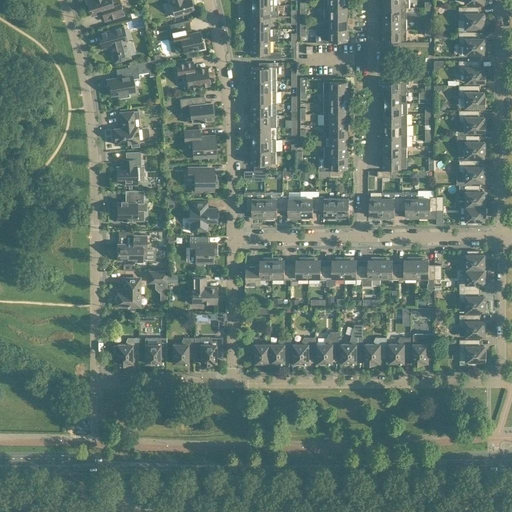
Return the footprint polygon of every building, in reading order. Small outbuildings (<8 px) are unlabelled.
[(86,0),(91,15),(102,12),(104,20),(124,14),(119,0),(86,0)] [(171,0),(172,2),(170,2),(174,16),(194,9),(191,0),(171,0)] [(252,9),(252,16),(270,16),(278,16),(278,10),(274,10),(274,4),(250,4),(250,9),(252,9)] [(480,6),(470,6),(459,6),(459,17),(463,19),(466,19),(466,27),(484,27),(484,26),(485,25),(485,19),(484,18),(484,12),(480,12),(480,6)] [(324,18),(330,18),(347,18),(347,7),(324,7),(324,18)] [(405,7),(384,7),(384,18),(400,18),(405,18),(406,18),(406,7),(405,7)] [(252,16),(252,28),(270,28),(270,16),(252,16)] [(330,18),(330,29),(347,29),(347,18),(330,18)] [(400,18),(384,18),(384,28),(405,28),(406,28),(406,18),(405,18),(400,18)] [(123,26),(107,30),(98,33),(102,47),(110,45),(113,54),(112,56),(112,58),(114,59),(115,62),(131,57),(126,41),(127,41),(123,26)] [(176,29),(171,30),(175,46),(181,45),(183,51),(185,50),(187,57),(195,56),(193,48),(195,48),(195,49),(197,48),(198,50),(205,48),(203,40),(201,40),(199,31),(192,32),(188,33),(186,27),(179,28),(176,29)] [(252,28),(252,40),(270,40),(278,40),(278,34),(274,34),(274,28),(270,28),(252,28)] [(405,28),(384,28),(384,40),(392,40),(392,41),(399,41),(399,40),(400,40),(405,40),(406,40),(406,28),(405,28)] [(317,33),(317,42),(322,42),(338,42),(338,40),(347,40),(347,39),(349,39),(349,34),(347,34),(347,29),(330,29),(322,29),(322,33),(317,33)] [(466,44),(466,52),(484,52),(484,51),(486,50),(486,44),(484,43),(484,37),(480,37),(480,31),(459,31),(459,42),(463,44),(466,44)] [(270,40),(252,40),(252,53),(259,53),(259,57),(269,57),(281,57),(281,51),(270,52),(270,42),(270,40)] [(118,77),(106,79),(108,87),(110,86),(111,95),(118,94),(119,98),(129,96),(129,92),(135,91),(134,87),(133,78),(139,77),(138,73),(148,71),(148,75),(156,74),(153,59),(129,64),(130,66),(126,67),(116,68),(118,77)] [(442,60),(434,60),(434,68),(434,69),(438,69),(444,64),(444,60),(442,60)] [(459,60),(459,70),(459,71),(463,73),(466,73),(466,81),(486,81),(486,71),(484,71),(484,66),(480,66),(480,60),(459,60)] [(192,61),(182,63),(176,64),(178,75),(182,74),(184,87),(193,86),(199,85),(199,86),(201,86),(201,85),(208,84),(210,82),(209,79),(208,79),(206,67),(194,69),(192,61)] [(252,66),(252,78),(276,78),(276,66),(273,66),(273,62),(259,62),(259,66),(252,66)] [(250,85),(250,90),(276,90),(276,78),(252,78),(252,85),(250,85)] [(384,80),(384,91),(407,91),(407,80),(399,80),(399,78),(392,78),(392,80),(384,80)] [(324,80),(324,92),(348,92),(348,86),(349,86),(349,81),(348,81),(348,80),(324,80)] [(486,96),(484,96),(484,91),(480,91),(480,84),(459,84),(459,96),(463,97),(466,97),(466,106),(486,106),(486,96)] [(252,96),(252,102),(277,102),(276,90),(250,90),(250,96),(252,96)] [(382,97),(382,102),(406,102),(407,91),(384,91),(384,97),(382,97)] [(324,92),(324,102),(349,102),(349,97),(348,97),(348,92),(324,92)] [(204,95),(194,97),(180,98),(182,114),(190,113),(191,122),(205,121),(205,119),(213,118),(213,117),(215,117),(214,109),(212,109),(211,102),(205,103),(204,95)] [(252,102),(252,114),(277,114),(277,102),(252,102)] [(324,102),(324,113),(348,113),(348,107),(349,107),(349,102),(324,102)] [(384,107),(384,113),(407,113),(407,102),(406,102),(382,102),(382,107),(384,107)] [(486,121),(484,121),(484,116),(480,116),(480,109),(459,109),(459,121),(463,122),(466,122),(466,131),(486,131),(486,121)] [(122,127),(113,128),(114,133),(114,139),(115,144),(124,143),(130,142),(131,142),(131,147),(139,146),(139,142),(144,141),(144,139),(142,127),(142,125),(140,125),(138,110),(134,110),(130,111),(120,112),(121,123),(122,123),(122,127)] [(324,124),(331,124),(348,124),(348,113),(325,113),(324,113),(324,124)] [(384,113),(384,124),(407,124),(407,113),(384,113)] [(252,114),(252,126),(270,126),(277,126),(277,114),(252,114)] [(324,124),(324,135),(331,135),(348,135),(348,124),(331,124),(324,124)] [(384,124),(384,135),(407,135),(407,124),(384,124)] [(250,134),(251,138),(270,138),(270,126),(252,126),(252,134),(250,134)] [(197,156),(197,158),(202,158),(202,156),(216,155),(216,153),(217,153),(217,152),(217,146),(215,146),(215,135),(214,135),(214,136),(200,137),(199,129),(184,130),(184,142),(192,141),(193,156),(197,156)] [(459,147),(466,147),(466,156),(484,156),(484,154),(486,153),(486,148),(484,147),(484,141),(480,141),(480,134),(457,134),(457,145),(459,147)] [(324,135),(322,135),(322,139),(322,143),(322,146),(324,146),(331,146),(348,146),(348,135),(331,135),(324,135)] [(382,140),(382,145),(407,145),(407,135),(384,135),(384,140),(382,140)] [(252,144),(252,151),(276,150),(276,138),(270,138),(251,138),(251,144),(252,144)] [(384,150),(384,156),(407,156),(407,145),(382,145),(382,150),(384,150)] [(324,146),(324,156),(348,156),(348,146),(331,146),(324,146)] [(254,163),(254,170),(268,170),(269,170),(269,163),(276,163),(276,150),(252,151),(252,163),(254,163)] [(140,151),(136,151),(126,152),(126,159),(123,159),(123,166),(116,166),(116,174),(115,175),(115,178),(117,180),(117,181),(123,181),(123,183),(124,183),(124,184),(137,183),(136,166),(140,166),(140,151)] [(348,156),(324,156),(324,168),(348,168),(348,156)] [(407,156),(384,156),(384,167),(407,167),(407,156)] [(480,159),(470,159),(459,159),(459,170),(463,172),(466,172),(466,181),(484,181),(484,179),(486,178),(486,173),(484,172),(484,166),(480,166),(480,159)] [(192,184),(192,192),(200,192),(200,190),(214,190),(214,186),(218,186),(218,178),(216,178),(216,173),(207,173),(207,167),(188,167),(188,176),(194,176),(194,184),(192,184)] [(254,170),(244,170),(244,178),(254,177),(254,180),(265,180),(265,177),(268,177),(268,170),(254,170)] [(418,170),(410,170),(410,178),(418,178),(418,177),(418,170)] [(466,197),(466,205),(484,205),(484,204),(486,203),(486,198),(484,197),(484,191),(480,191),(480,184),(459,184),(459,195),(463,197),(466,197)] [(144,190),(135,190),(125,190),(125,200),(121,200),(121,202),(117,202),(117,209),(115,209),(115,216),(117,216),(117,219),(137,219),(137,210),(146,210),(146,202),(144,202),(144,190)] [(436,210),(436,195),(430,195),(430,197),(418,197),(418,218),(427,218),(427,215),(431,215),(431,210),(436,210)] [(265,218),(265,198),(253,198),(253,196),(246,196),(247,210),(253,210),(253,215),(256,215),(256,218),(265,218)] [(277,198),(265,198),(265,218),(274,218),(274,215),(277,215),(277,210),(283,210),(283,196),(277,196),(277,198)] [(289,196),(283,196),(283,210),(288,210),(288,215),(292,215),(292,218),(301,218),(301,198),(289,198),(289,196)] [(313,197),(301,198),(301,218),(310,218),(310,215),(313,215),(313,210),(319,210),(319,196),(313,196),(313,197)] [(325,196),(319,196),(319,210),(324,210),(324,215),(328,215),(328,218),(337,218),(337,197),(325,197),(325,196)] [(394,197),(382,197),(382,218),(391,218),(391,215),(395,215),(395,210),(400,210),(400,196),(394,196),(394,197)] [(407,196),(400,196),(400,210),(406,210),(406,215),(409,215),(409,218),(418,218),(418,197),(407,197),(407,196)] [(349,197),(337,197),(337,218),(346,218),(346,215),(349,215),(349,210),(353,210),(354,198),(349,198),(349,197)] [(382,218),(382,197),(370,197),(370,215),(373,215),(373,218),(382,218)] [(208,200),(194,200),(191,200),(191,207),(190,207),(190,222),(190,231),(208,231),(208,222),(217,222),(217,217),(218,216),(218,213),(217,212),(217,207),(208,207),(208,200)] [(484,205),(466,205),(466,220),(467,220),(467,224),(479,224),(479,220),(484,220),(484,214),(486,213),(486,207),(484,206),(484,205)] [(147,249),(147,234),(132,234),(132,242),(117,242),(117,260),(132,260),(132,262),(134,262),(143,262),(143,258),(146,258),(146,249),(147,249)] [(197,262),(197,264),(204,264),(204,262),(213,262),(213,249),(217,249),(217,242),(208,242),(208,236),(190,236),(190,250),(195,250),(195,262),(197,262)] [(466,254),(466,268),(484,268),(484,267),(486,266),(486,261),(484,260),(484,254),(479,254),(479,250),(467,250),(467,254),(466,254)] [(297,277),(309,277),(309,256),(300,256),(300,259),(296,259),(296,264),(290,264),(291,278),(297,278),(297,277)] [(320,278),(327,278),(327,264),(321,264),(321,259),(317,259),(317,256),(309,256),(309,277),(320,277),(320,278)] [(336,277),(345,277),(345,256),(335,256),(335,259),(332,259),(332,264),(327,264),(327,278),(327,284),(336,284),(336,277)] [(356,278),(363,278),(363,264),(357,264),(357,259),(353,259),(353,256),(345,256),(345,277),(356,277),(356,278)] [(368,264),(363,264),(363,278),(363,285),(372,285),(372,276),(381,276),(381,256),(372,256),(372,259),(368,259),(368,264)] [(392,278),(399,278),(399,264),(393,264),(393,259),(389,259),(389,256),(381,256),(381,276),(392,276),(392,278)] [(405,276),(417,276),(417,256),(407,256),(408,259),(404,259),(404,264),(399,264),(399,278),(405,278),(405,276)] [(425,256),(417,256),(417,276),(428,276),(428,278),(428,283),(427,283),(427,287),(430,290),(433,290),(433,289),(435,289),(435,284),(435,278),(435,264),(429,264),(429,259),(425,259),(425,256)] [(260,264),(246,264),(246,279),(246,284),(256,284),(261,284),(261,279),(261,277),(273,277),(272,257),(264,257),(264,260),(260,260),(260,264)] [(283,279),(291,278),(290,264),(285,264),(285,259),(282,260),(281,257),(272,257),(273,277),(283,277),(283,279)] [(460,278),(460,289),(480,289),(480,283),(485,283),(484,277),(486,276),(486,270),(484,269),(484,268),(466,268),(466,276),(463,276),(460,278)] [(167,270),(150,270),(150,281),(156,281),(156,288),(159,291),(160,291),(167,291),(167,281),(167,270)] [(192,283),(189,283),(189,292),(192,292),(192,303),(193,303),(195,305),(200,305),(203,303),(207,303),(217,303),(217,286),(206,286),(206,276),(196,276),(192,276),(192,283)] [(381,276),(372,276),(372,285),(381,285),(381,276)] [(115,295),(115,299),(117,301),(117,305),(127,305),(135,305),(139,305),(139,295),(139,278),(134,278),(124,278),(124,290),(117,290),(117,294),(115,295)] [(480,289),(460,289),(460,300),(464,302),(466,302),(466,310),(485,310),(485,309),(486,308),(486,302),(485,301),(485,295),(480,295),(480,289)] [(429,307),(416,307),(416,314),(411,314),(411,316),(414,316),(414,318),(431,318),(431,316),(434,316),(434,314),(429,314),(429,307)] [(480,314),(470,314),(460,314),(460,325),(464,327),(466,327),(466,335),(485,335),(485,333),(486,333),(486,327),(485,326),(485,320),(480,320),(480,314)] [(355,324),(350,340),(350,343),(342,343),(342,361),(343,361),(344,363),(349,363),(350,361),(356,361),(356,357),(363,357),(363,324),(355,324)] [(318,351),(318,361),(319,361),(320,363),(326,363),(326,361),(333,361),(333,357),(339,357),(339,347),(339,336),(339,330),(331,330),(328,336),(326,340),(326,343),(318,343),(318,351)] [(413,333),(413,361),(413,363),(423,363),(423,361),(428,361),(428,357),(435,357),(435,333),(413,333)] [(278,343),(270,343),(270,361),(271,361),(272,363),(278,363),(279,361),(285,361),(285,357),(291,357),(291,336),(280,336),(278,340),(278,343)] [(294,343),(294,351),(294,361),(295,361),(296,363),(302,363),(303,361),(309,361),(309,357),(315,357),(315,336),(304,336),(302,340),(302,343),(294,343)] [(365,343),(365,361),(365,363),(376,363),(376,361),(380,361),(380,357),(387,357),(387,336),(376,336),(374,340),(374,343),(365,343)] [(389,343),(389,351),(389,361),(391,361),(392,363),(397,363),(398,361),(404,361),(404,357),(411,357),(411,336),(399,336),(398,340),(398,343),(389,343)] [(117,354),(117,362),(117,364),(127,364),(127,362),(132,362),(132,358),(139,358),(138,337),(127,337),(125,341),(125,344),(117,344),(117,345),(113,345),(113,354),(117,354)] [(145,352),(145,362),(147,362),(147,363),(153,363),(154,362),(160,362),(160,358),(167,358),(166,348),(166,337),(145,337),(145,352)] [(194,357),(194,343),(194,337),(183,337),(181,341),(181,343),(173,343),(173,362),(174,362),(175,363),(181,363),(182,362),(188,362),(188,358),(194,357)] [(209,340),(194,341),(194,343),(194,357),(201,357),(201,362),(201,363),(211,363),(211,362),(216,362),(216,357),(222,357),(222,337),(211,337),(209,340)] [(486,350),(485,350),(485,345),(480,345),(480,338),(460,339),(460,350),(464,352),(466,352),(467,360),(468,360),(468,364),(477,364),(477,360),(487,360),(486,350)] [(270,361),(270,343),(256,343),(256,344),(252,344),(252,356),(256,356),(256,361),(262,361),(263,363),(268,363),(269,361),(270,361)]
